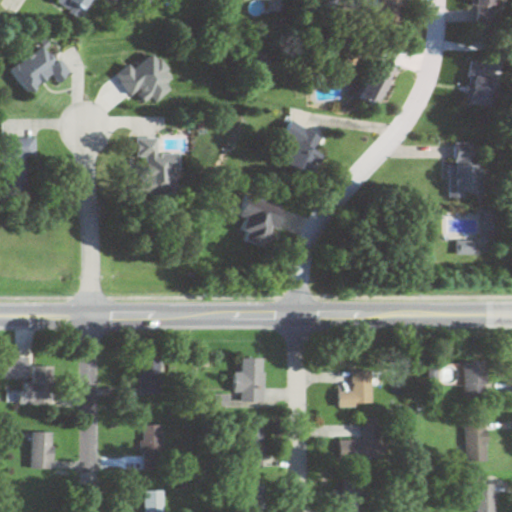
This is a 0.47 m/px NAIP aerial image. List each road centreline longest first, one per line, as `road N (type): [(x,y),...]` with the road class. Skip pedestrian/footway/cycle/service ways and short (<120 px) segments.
road 1 (secondary): [(511,311),(0,310)]
road 2 (residential): [(89,511),(87,127)]
road 3 (residential): [(296,307),(298,264),(324,222),(421,107),(435,0)]
road 4 (residential): [(297,511),(296,307)]
